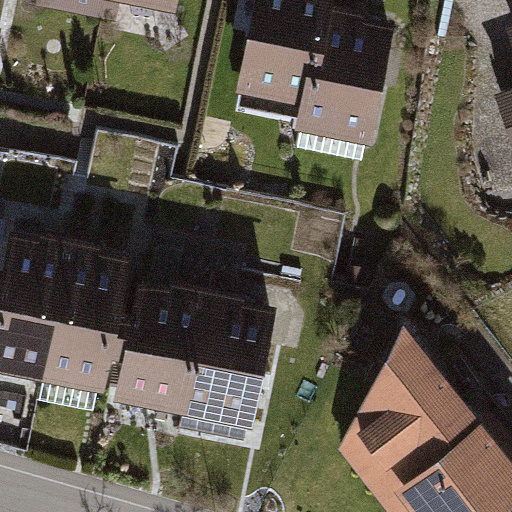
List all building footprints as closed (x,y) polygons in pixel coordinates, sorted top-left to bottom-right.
[(115,0),(128,0),(172,9),(173,0),(41,0),(113,14),(115,0)] [(259,0),(241,89),(305,102),(324,9),(326,0),(259,0)] [(372,140),(397,24),(324,9),(305,102),(300,125),(372,140)] [(511,22),(508,24),(511,36),(511,79),(494,86),(511,136),(511,22)] [(248,94),(244,117),(298,126),(301,102),(248,94)] [(0,277),(0,361),(110,384),(132,274),(137,250),(101,243),(103,234),(38,221),(36,230),(11,225),(0,277)] [(369,268),(352,264),(346,287),(363,291),(369,268)] [(248,436),(274,301),(132,274),(110,384),(109,392),(188,407),(185,423),(248,436)] [(395,511),(492,511),(511,497),(511,430),(490,402),(474,414),(401,321),(343,445),(395,511)]
